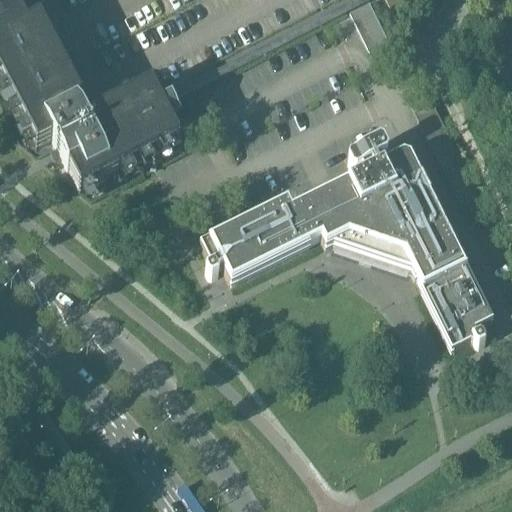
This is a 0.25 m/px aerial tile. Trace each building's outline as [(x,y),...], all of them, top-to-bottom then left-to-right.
[(0,0),(0,84),(36,154),(52,146),(80,198),(179,147),(171,132),(180,128),(172,111),(163,116),(150,93),(104,117),(95,99),(80,106),(39,27),(26,33),(7,0),(0,0)] [(363,7),(359,0),(354,3),(358,10),(363,7)] [(389,11),(405,4),(402,0),(384,0),(389,11)] [(358,10),(354,3),(349,5),(353,13),(358,10)] [(349,5),(343,8),(347,15),(353,13),(349,5)] [(368,7),(348,17),(349,19),(372,64),(391,54),(368,7)] [(343,8),(338,11),(342,18),(347,15),(343,8)] [(342,18),(338,11),(333,14),(336,21),(342,18)] [(327,16),(331,24),(336,21),(333,14),(327,16)] [(331,24),(327,16),(322,19),(326,26),(331,24)] [(499,17),(487,23),(494,36),(506,30),(499,17)] [(317,22),(320,29),(326,26),(322,19),(317,22)] [(320,29),(317,22),(311,25),(315,32),(320,29)] [(306,27),(310,35),(315,32),(311,25),(306,27)] [(306,27),(300,30),(304,37),(310,35),(306,27)] [(304,37),(300,30),(295,33),(299,40),(304,37)] [(293,43),(299,40),(295,33),(290,36),(293,43)] [(288,46),(293,43),(290,36),(284,38),(288,46)] [(279,41),(283,49),(288,46),(284,38),(279,41)] [(277,51),(283,49),(279,41),(274,44),(277,51)] [(274,44),(268,47),(272,54),(277,51),(274,44)] [(268,47),(263,50),(267,57),(272,54),(268,47)] [(257,52),(261,60),(267,57),(263,50),(257,52)] [(257,52),(252,55),(256,62),(261,60),(257,52)] [(256,62),(252,55),(247,58),(250,65),(256,62)] [(250,65),(247,58),(241,61),(245,68),(250,65)] [(245,68),(241,61),(236,63),(240,71),(245,68)] [(231,66),(234,73),(240,71),(236,63),(231,66)] [(234,73),(231,66),(225,69),(229,76),(234,73)] [(229,76),(225,69),(220,72),(224,79),(229,76)] [(224,79),(220,72),(214,74),(218,82),(224,79)] [(209,77),(213,84),(218,82),(214,74),(209,77)] [(209,77),(204,80),(207,87),(213,84),(209,77)] [(202,90),(207,87),(204,80),(198,83),(202,90)] [(171,106),(191,95),(188,88),(185,83),(165,93),(171,106)] [(198,83),(193,85),(197,93),(202,90),(198,83)] [(191,95),(197,93),(193,85),(188,88),(191,95)] [(462,213),(481,204),(463,168),(460,163),(429,101),(411,111),(462,213)] [(386,159),(382,151),(381,150),(378,149),(348,164),(347,167),(352,177),(356,177),(361,174),(363,177),(292,213),(287,205),(200,249),(211,271),(207,273),(206,277),(209,283),(213,284),(219,281),(220,277),(219,274),(223,272),(233,291),(321,246),(325,254),(332,250),(410,277),(450,358),(472,347),(474,351),(478,352),(484,349),(485,345),(482,339),(479,338),(476,339),(474,335),(492,326),(407,156),(381,169),(379,165),(385,163),(386,159)]
